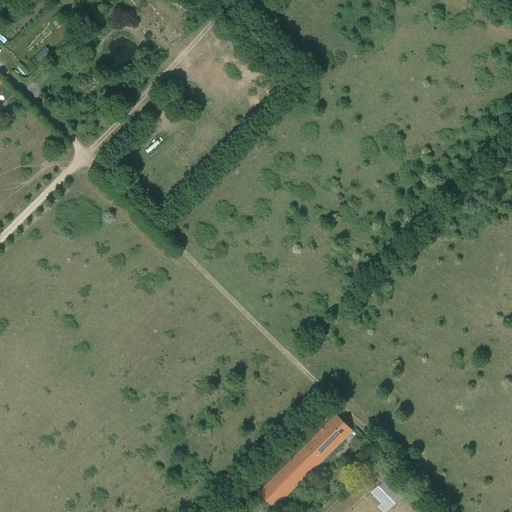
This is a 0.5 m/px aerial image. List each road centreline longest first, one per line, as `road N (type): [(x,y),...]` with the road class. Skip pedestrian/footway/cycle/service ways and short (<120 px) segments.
road 1 (track): [(446,511),(85,153)]
road 2 (track): [(85,153),(226,11),(246,6),(276,16),(296,0)]
